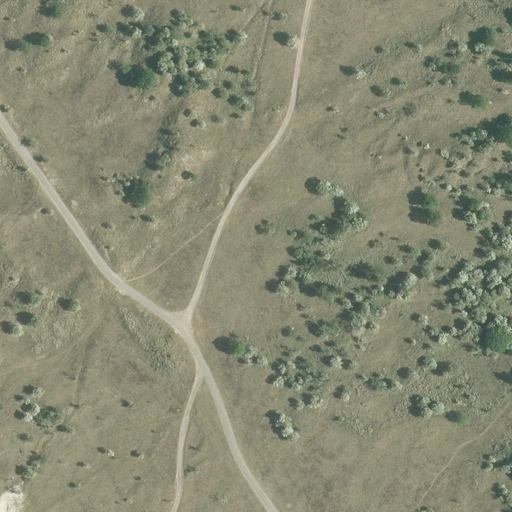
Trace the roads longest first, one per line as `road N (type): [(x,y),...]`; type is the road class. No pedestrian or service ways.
road 1 (track): [(183,332),(229,204),(285,124),(310,0)]
road 2 (track): [(203,369),(183,332),(107,273),(0,120)]
road 3 (track): [(272,511),(240,465),(203,369)]
road 4 (track): [(172,511),(187,408),(203,369)]
